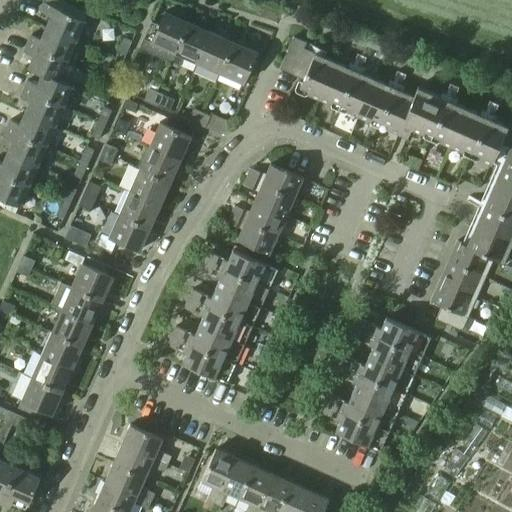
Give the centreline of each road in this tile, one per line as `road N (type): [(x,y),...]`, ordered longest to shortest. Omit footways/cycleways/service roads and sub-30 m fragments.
road 1 (residential): [(433,188),(292,129),(268,129),(240,147),(182,224),(118,375)]
road 2 (residential): [(366,483),(118,375)]
road 3 (unknown): [(341,472),(387,308)]
road 4 (residential): [(118,375),(52,511)]
